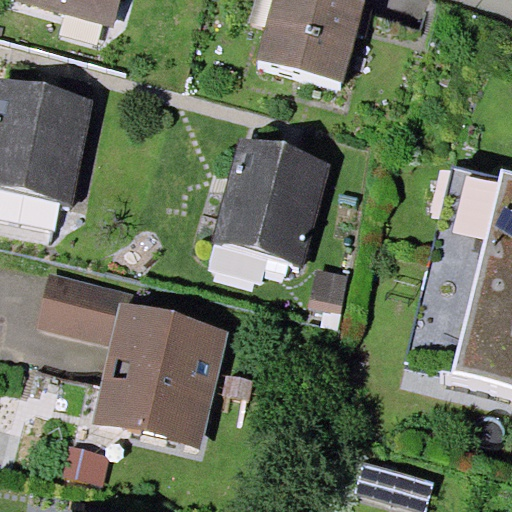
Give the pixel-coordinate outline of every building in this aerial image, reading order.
[(108,28),(115,0),(16,0),(16,3),(108,28)] [(358,43),(364,22),(357,20),(357,18),(290,0),(286,0),(266,76),(336,96),(351,41),(358,43)] [(84,113),(0,95),(0,228),(51,238),(56,213),(63,214),(84,113)] [(294,274),(321,175),(239,153),(207,272),(211,279),(251,290),(258,286),(260,277),(281,282),(284,271),(294,274)] [(452,400),(511,413),(511,191),(503,190),(502,195),(453,184),(406,385),(453,396),(452,400)] [(308,308),(336,314),(342,283),(314,278),(308,308)] [(41,333),(104,349),(115,304),(51,289),(41,333)] [(213,349),(123,328),(99,429),(189,450),(213,349)] [(352,502),(386,511),(422,511),(429,491),(360,472),(352,502)]
